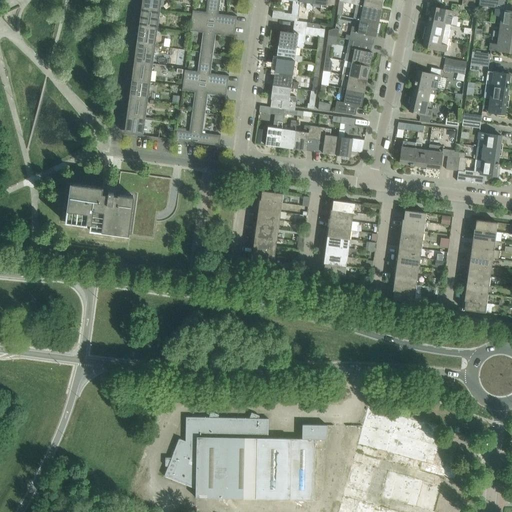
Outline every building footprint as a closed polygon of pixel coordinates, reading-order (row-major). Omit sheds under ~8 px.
[(141,0),(141,8),(151,10),(159,11),(160,0),(141,0)] [(218,14),(220,0),(207,0),(205,12),(192,10),(191,21),(235,27),(237,16),(218,14)] [(286,0),(294,1),(292,14),(283,13),(283,12),(273,11),(272,18),(294,21),(295,21),(297,21),(298,15),(298,9),(299,2),(299,0),(286,0)] [(311,10),(312,3),(312,0),(299,0),(299,2),(307,3),(306,9),(311,10)] [(334,7),(334,0),(312,0),(312,3),(321,4),(320,11),(325,12),(326,5),(334,7)] [(356,5),(363,6),(380,10),(381,0),(364,0),(364,1),(358,0),(356,0),(356,4),(356,5)] [(501,16),(500,24),(511,25),(511,11),(502,10),(503,0),(479,0),(479,3),(496,5),(495,9),(495,15),(501,16)] [(380,10),(363,6),(361,13),(355,11),(353,17),(360,19),(377,22),(380,10)] [(450,24),(452,17),(453,11),(451,11),(432,7),(429,17),(428,20),(429,20),(450,25),(450,24)] [(159,11),(151,10),(141,8),(138,26),(157,29),(159,11)] [(351,32),(349,39),(362,42),(363,34),(374,36),(375,37),(375,36),(374,36),(377,22),(360,19),(358,27),(352,25),(351,32)] [(447,38),(449,31),(450,25),(429,20),(426,33),(441,37),(447,38)] [(235,27),(191,21),(190,31),(203,33),(200,52),(213,54),(215,34),(234,37),(235,27)] [(297,21),(295,21),(293,33),(280,31),(280,32),(281,32),(279,45),(296,47),(303,48),(306,27),(307,23),(297,21)] [(493,30),(492,36),(511,38),(511,25),(500,24),(499,31),(493,30)] [(136,44),(146,45),(154,46),(157,29),(138,26),(136,44)] [(426,33),(423,47),(444,51),(446,46),(447,38),(441,37),(426,33)] [(491,43),(490,50),(511,52),(511,38),(492,36),(492,37),(498,38),(497,44),(491,43)] [(349,39),(344,60),(351,61),(368,65),(371,53),(372,53),(370,52),(372,44),(362,42),(349,39)] [(152,64),(154,46),(146,45),(136,44),(133,62),(152,64)] [(279,45),(277,59),(294,61),(301,62),(302,56),(295,55),(296,47),(279,45)] [(227,86),(229,76),(210,73),(213,54),(200,52),(197,71),(184,70),(183,80),(227,86)] [(488,61),(489,54),(472,52),(471,59),(488,61)] [(330,57),(325,56),(323,70),(330,71),(332,64),(330,57)] [(445,58),(444,65),(453,67),(466,68),(467,62),(454,60),(445,58)] [(294,61),(277,59),(275,72),(292,75),(299,75),(300,70),(293,69),(294,61)] [(471,59),(470,65),(487,67),(488,61),(471,59)] [(343,66),(342,73),(348,75),(366,79),(368,65),(351,61),(344,60),(343,66)] [(131,80),(141,81),(150,82),(152,64),(133,62),(131,80)] [(465,75),(466,68),(453,67),(444,65),(442,71),(452,73),(465,75)] [(330,71),(323,70),(322,83),(326,84),(328,71),(330,71)] [(414,85),(437,89),(437,88),(440,76),(417,71),(415,81),(414,81),(414,84),(415,84),(414,85)] [(485,84),(485,85),(507,88),(508,87),(509,84),(508,84),(509,74),(487,71),(485,84)] [(273,86),(291,88),(297,89),(298,82),(291,82),(292,75),(275,72),(273,86)] [(347,80),(346,88),(363,92),(366,79),(348,75),(342,73),(341,79),(347,80)] [(147,100),(150,82),(141,81),(131,80),(129,97),(147,100)] [(192,111),(205,112),(207,94),(226,96),(227,86),(183,80),(181,90),(195,92),(192,111)] [(437,89),(414,85),(412,98),(427,101),(429,93),(436,94),(437,89)] [(483,98),(490,99),(506,101),(507,88),(485,85),(483,98)] [(291,88),(273,86),(272,98),(270,98),(270,99),(271,99),(270,107),(260,105),(260,106),(285,109),(294,110),(294,108),(295,108),(295,106),(296,102),(296,98),(289,97),(291,88)] [(336,101),(335,111),(355,115),(357,106),(361,106),(360,106),(363,92),(346,88),(339,87),(338,93),(345,94),(343,102),(336,101)] [(316,92),(311,91),(310,91),(308,104),(307,104),(306,108),(314,109),(316,92)] [(126,115),(137,117),(145,118),(147,100),(129,97),(126,115)] [(429,123),(430,115),(431,116),(432,110),(427,109),(429,108),(430,104),(427,101),(412,98),(409,111),(420,113),(419,121),(429,123)] [(482,105),(481,111),(504,114),(506,101),(490,99),(489,106),(482,105)] [(318,110),(329,111),(331,104),(319,101),(318,110)] [(275,114),(273,127),(268,127),(265,145),(266,145),(266,144),(279,146),(279,147),(279,146),(280,146),(282,129),(284,114),(285,109),(260,106),(259,112),(269,114),(275,114)] [(176,129),(175,140),(219,146),(221,135),(202,133),(205,112),(192,111),(189,131),(176,129)] [(464,114),(463,120),(480,122),(481,116),(464,114)] [(124,133),(130,134),(142,135),(144,120),(145,118),(137,117),(126,115),(124,133)] [(355,119),(341,116),(340,123),(354,125),(355,119)] [(458,127),(459,120),(446,119),(445,125),(458,127)] [(463,120),(462,126),(479,129),(480,122),(463,120)] [(398,122),(397,128),(417,131),(418,125),(398,122)] [(282,129),(280,146),(292,147),(292,149),(293,149),(295,131),(296,124),(290,123),(289,130),(282,129)] [(306,149),(314,150),(317,127),(304,125),(303,132),(295,131),(293,149),(293,148),(306,149),(306,150),(306,149)] [(314,150),(314,151),(315,150),(322,151),(322,153),(323,153),(323,152),(336,154),(338,136),(330,135),(331,129),(317,127),(314,150)] [(336,154),(336,155),(349,157),(350,157),(350,150),(361,152),(364,140),(344,137),(345,130),(339,130),(338,136),(336,154)] [(266,132),(258,131),(256,142),(264,143),(266,132)] [(484,139),(483,148),(499,150),(501,136),(479,132),(478,132),(478,138),(484,139)] [(413,165),(415,149),(414,149),(415,143),(402,141),(401,151),(399,163),(409,164),(409,165),(412,166),(413,165)] [(421,144),(415,143),(414,149),(415,149),(413,165),(426,167),(428,152),(420,151),(421,144)] [(443,147),(437,146),(429,145),(428,152),(426,167),(440,168),(441,155),(447,156),(446,169),(458,171),(460,157),(458,157),(459,152),(455,152),(455,150),(442,149),(443,147)] [(481,161),(498,163),(497,163),(499,150),(483,148),(476,147),(475,160),(481,161)] [(460,157),(458,171),(457,181),(481,184),(482,184),(483,177),(482,177),(482,174),(495,176),(496,172),(497,172),(498,163),(481,161),(480,169),(474,168),(473,171),(473,172),(464,171),(464,170),(466,158),(465,158),(460,157)] [(168,205),(168,204),(172,178),(120,171),(117,195),(113,195),(113,193),(108,192),(107,194),(102,193),(103,187),(67,182),(61,222),(86,225),(87,224),(90,224),(89,230),(128,236),(128,235),(154,239),(156,222),(156,219),(157,213),(158,213),(159,213),(161,212),(163,212),(164,211),(165,210),(166,210),(166,209),(167,208),(167,207),(168,206),(168,205)] [(259,199),(259,200),(281,203),(283,193),(260,190),(260,191),(262,191),(261,194),(261,195),(260,199),(259,199)] [(258,208),(258,209),(280,212),(281,203),(259,200),(260,200),(259,208),(258,208)] [(331,209),(353,212),(354,203),(353,203),(332,200),(332,201),(333,201),(332,209),(331,209)] [(257,217),(279,220),(280,212),(258,209),(259,209),(258,217),(257,217)] [(329,218),(351,221),(353,212),(331,209),(330,210),(332,210),(331,218),(329,218)] [(402,219),(424,222),(426,213),(403,210),(405,211),(404,214),(403,219),(402,219)] [(256,226),(278,229),(279,220),(257,217),(257,218),(258,218),(257,226),(256,226)] [(329,219),(331,219),(329,227),(328,227),(350,230),(351,221),(329,218),(329,219)] [(401,228),(423,231),(424,222),(402,219),(403,220),(403,224),(403,225),(402,228),(401,228)] [(496,232),(497,223),(475,220),(478,221),(478,224),(475,223),(475,229),(473,228),(473,229),(496,232)] [(254,235),(276,238),(278,229),(256,226),(255,227),(257,227),(256,235),(254,235)] [(328,227),(329,228),(328,236),(327,236),(349,239),(350,230),(328,227)] [(401,237),(422,240),(423,231),(401,228),(402,228),(402,231),(402,232),(401,237),(400,237),(401,237)] [(472,237),(472,238),(494,241),(496,232),(473,229),(475,229),(474,237),(472,237)] [(253,244),(275,247),(276,238),(254,235),(254,236),(256,236),(254,244),(253,244)] [(327,236),(328,236),(327,245),(326,245),(348,248),(349,239),(327,236)] [(398,246),(421,249),(422,240),(401,237),(400,246),(398,246)] [(448,246),(449,239),(440,238),(439,245),(439,248),(447,249),(448,246)] [(494,241),(472,238),(473,238),(472,246),(471,246),(471,247),(493,250),(494,241)] [(252,253),(274,256),(275,247),(253,244),(254,245),(253,253),(252,253)] [(324,254),(347,257),(348,248),(326,245),(327,245),(326,254),(324,254)] [(397,254),(397,255),(419,258),(421,249),(398,246),(400,246),(399,255),(397,254)] [(470,255),(472,256),(473,256),(492,258),(493,250),(471,247),(472,247),(472,252),(471,252),(471,255),(470,255)] [(274,256),(252,253),(253,254),(252,258),(252,259),(252,262),(251,262),(273,265),(274,256)] [(324,254),(326,254),(325,263),(323,262),(323,263),(345,266),(347,257),(324,254)] [(396,263),(396,264),(398,264),(400,264),(418,267),(419,258),(397,255),(398,255),(398,260),(398,261),(397,264),(396,263)] [(469,264),(491,267),(492,258),(473,256),(472,256),(470,255),(470,256),(471,256),(471,259),(470,264),(469,264)] [(322,271),(322,272),(344,275),(345,266),(323,263),(324,263),(323,272),(322,271)] [(395,272),(395,273),(417,276),(418,267),(400,264),(398,264),(396,264),(397,264),(397,267),(397,268),(396,272),(395,272)] [(467,273),(469,274),(471,274),(490,276),(491,267),(469,264),(469,265),(470,265),(469,270),(469,273),(467,273)] [(394,281),(395,282),(397,282),(416,285),(417,276),(395,273),(396,273),(395,278),(395,281),(394,281)] [(466,282),(488,285),(490,276),(471,274),(469,274),(467,273),(467,274),(469,274),(468,277),(467,282),(466,282)] [(416,285),(397,282),(397,285),(394,285),(394,291),(415,294),(416,285)] [(465,291),(467,291),(469,292),(487,294),(488,285),(466,282),(466,283),(467,283),(467,288),(466,291),(465,291)] [(394,291),(393,296),(393,297),(392,300),(391,299),(391,300),(413,303),(415,294),(394,291),(392,291),(394,291)] [(464,300),(486,303),(487,294),(469,292),(467,291),(465,291),(466,292),(466,295),(465,300),(464,300)] [(463,309),(462,309),(466,310),(485,312),(486,303),(464,300),(465,301),(464,305),(464,306),(464,309),(463,309)] [(362,405),(338,511),(431,511),(438,483),(421,479),(422,473),(418,472),(418,470),(453,478),(458,454),(436,449),(442,423),(362,405)] [(327,439),(327,425),(302,424),(302,439),(267,438),(267,419),(258,419),(259,415),(251,413),(249,419),(217,418),(218,415),(211,412),(209,417),(186,417),(185,441),(179,438),(171,458),(165,458),(165,466),(168,466),(164,476),(195,488),(195,497),(314,500),(315,439),(327,439)]
